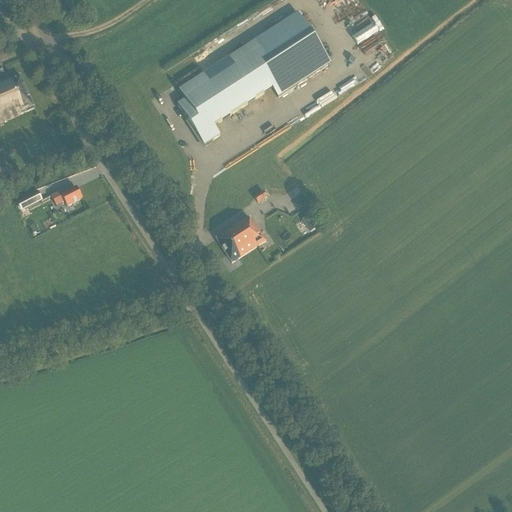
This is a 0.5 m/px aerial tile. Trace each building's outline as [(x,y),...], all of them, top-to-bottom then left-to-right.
[(412,5),(428,28),(434,24),(418,1),(412,5)] [(177,105),(204,147),(220,136),(214,127),(272,89),(278,99),(331,64),(297,14),(228,59),(234,68),(210,84),(203,75),(178,91),(185,100),(177,105)] [(382,43),(385,47),(397,38),(394,34),(382,43)] [(0,123),(33,109),(18,76),(3,82),(0,83),(0,123)] [(66,208),(81,201),(75,189),(53,200),(56,207),(64,203),(66,208)] [(37,192),(22,200),(27,210),(42,201),(37,192)] [(258,204),(266,199),(263,193),(254,199),(258,204)] [(265,241),(266,240),(265,238),(263,239),(254,225),(253,226),(248,218),(230,230),(230,231),(216,240),(231,264),(265,242),(265,241)]
